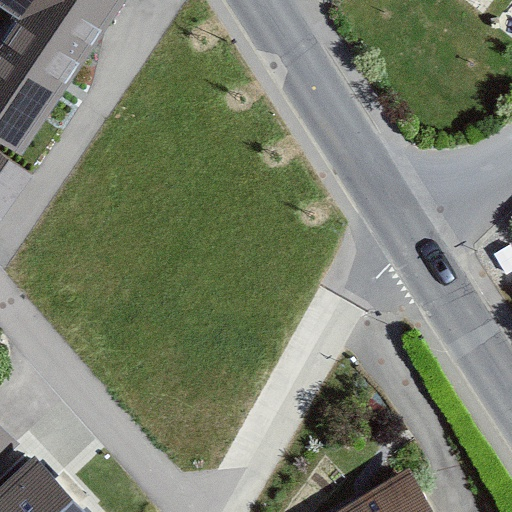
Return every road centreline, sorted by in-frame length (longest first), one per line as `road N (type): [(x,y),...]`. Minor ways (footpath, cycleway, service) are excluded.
road 1 (unclassified): [(234,511),(344,300),(410,246)]
road 2 (tertiary): [(410,246),(256,0)]
road 3 (tertiary): [(511,409),(410,246)]
